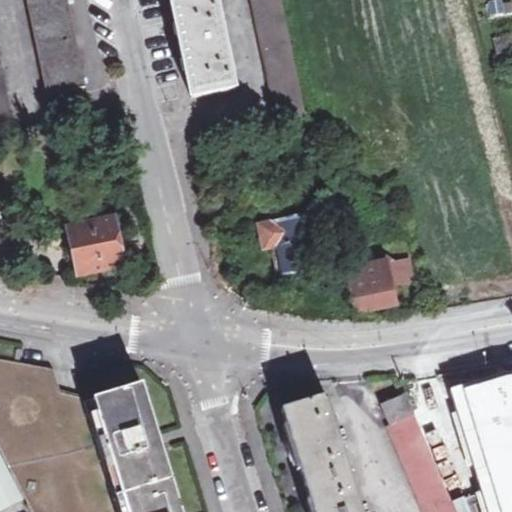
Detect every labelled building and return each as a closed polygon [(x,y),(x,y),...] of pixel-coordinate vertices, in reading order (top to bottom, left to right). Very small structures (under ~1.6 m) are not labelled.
[(65,0),(25,0),(45,93),(83,85),(65,0)] [(169,0),(190,98),(233,89),(214,0),(169,0)] [(304,114),(280,0),(250,0),(275,120),(304,114)] [(511,35),(495,40),(499,55),(511,51),(511,35)] [(0,126),(11,125),(0,67),(0,126)] [(337,222),(350,220),(344,187),(326,190),(333,223),(337,222)] [(65,228),(76,278),(131,266),(126,246),(121,248),(114,217),(65,228)] [(259,227),(265,249),(278,247),(283,277),(319,269),(308,217),(259,227)] [(350,220),(337,222),(342,251),(353,249),(351,240),(354,239),(350,220)] [(345,265),(356,314),(395,306),(387,265),(366,268),(365,261),(345,265)] [(450,386),(488,511),(511,511),(511,368),(508,369),(450,386)] [(182,511),(141,382),(83,400),(117,511),(182,511)] [(455,511),(452,504),(414,415),(405,393),(380,403),(390,425),(389,426),(424,511),(455,511)] [(283,411),(314,511),(362,511),(326,397),(283,411)] [(1,511),(26,500),(0,447),(0,511),(1,511)]
